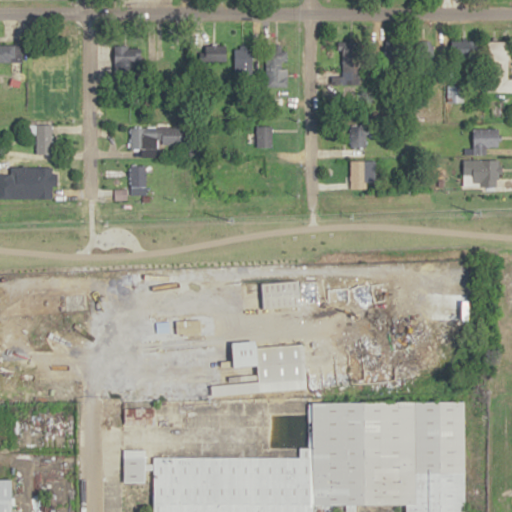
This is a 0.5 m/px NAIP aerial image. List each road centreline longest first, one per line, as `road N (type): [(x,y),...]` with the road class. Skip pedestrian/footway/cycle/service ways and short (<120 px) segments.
road 1 (residential): [(0,12),(511,11)]
road 2 (residential): [(86,0),(87,195)]
road 3 (residential): [(311,185),(311,0)]
